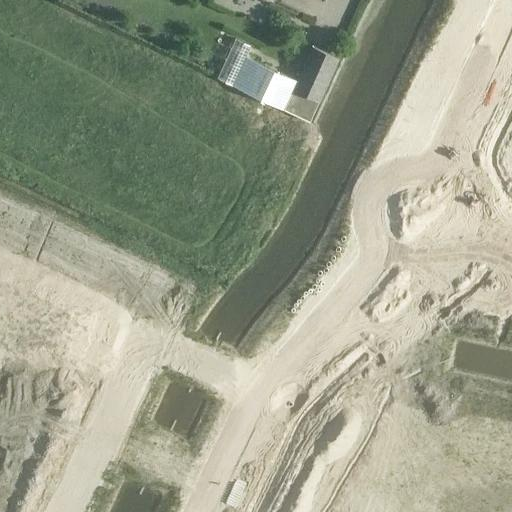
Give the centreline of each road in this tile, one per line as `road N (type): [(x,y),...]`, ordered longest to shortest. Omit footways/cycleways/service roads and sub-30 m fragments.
road 1 (residential): [(0,116),(196,208),(144,339)]
road 2 (residential): [(62,511),(144,339)]
road 3 (residential): [(430,172),(511,0)]
road 4 (residential): [(260,393),(378,248)]
road 5 (residential): [(197,511),(260,393)]
road 6 (residential): [(430,172),(409,168),(376,182),(363,216),(378,248)]
road 7 (residential): [(144,339),(260,393)]
